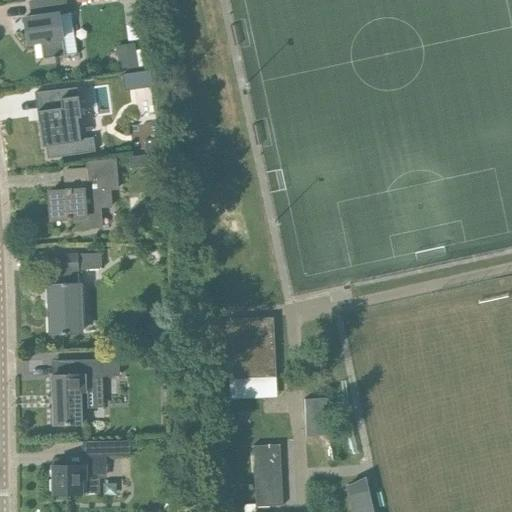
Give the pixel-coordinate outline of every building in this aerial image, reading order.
[(64,56),(62,40),(70,38),(64,0),(45,0),(30,2),(33,17),(24,19),(28,45),(41,43),(43,60),(64,56)] [(120,56),(122,67),(122,69),(136,67),(134,51),(120,53),(120,56)] [(79,140),(76,119),(80,118),(76,88),(39,93),(43,122),(39,122),(43,147),(46,146),(48,158),(93,152),(91,138),(79,140)] [(146,153),(161,151),(161,142),(145,143),(146,153)] [(129,157),(130,168),(162,166),(162,154),(129,157)] [(103,225),(101,208),(112,208),(111,190),(118,190),(116,159),(86,162),(86,170),(64,172),(65,191),(49,192),(51,220),(82,218),(83,227),(103,225)] [(168,215),(155,215),(156,227),(168,227),(168,215)] [(101,270),(101,253),(72,253),(48,255),(55,332),(83,329),(81,283),(78,283),(78,270),(101,270)] [(229,380),(276,377),(273,318),(226,320),(229,380)] [(172,322),(149,322),(149,339),(172,338),(172,322)] [(149,352),(149,355),(150,366),(172,365),(171,351),(149,352)] [(79,424),(78,409),(86,409),(102,408),(101,377),(120,377),(119,360),(57,361),(57,376),(53,376),(54,425),(83,425),(83,424),(79,424)] [(303,400),(305,437),(330,436),(328,398),(303,400)] [(105,475),(105,456),(127,455),(127,441),(82,442),(82,455),(85,456),(85,466),(52,466),(52,495),(98,495),(98,475),(105,475)] [(256,508),(282,507),(279,445),(252,447),(256,508)]
